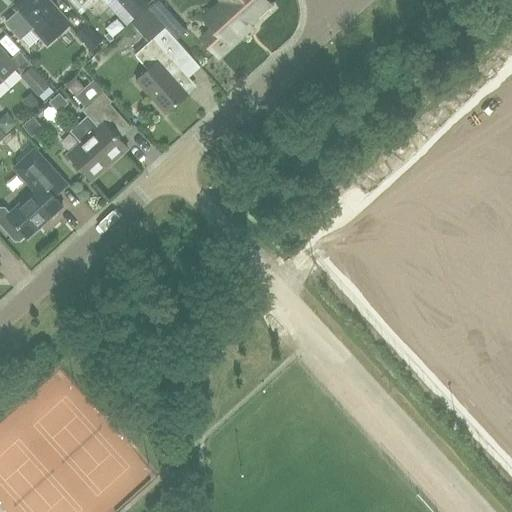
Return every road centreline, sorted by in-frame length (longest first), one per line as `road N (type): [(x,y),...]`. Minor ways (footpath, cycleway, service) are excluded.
road 1 (unclassified): [(171,168),(484,511)]
road 2 (residential): [(0,322),(171,168)]
road 3 (residential): [(171,168),(329,26)]
